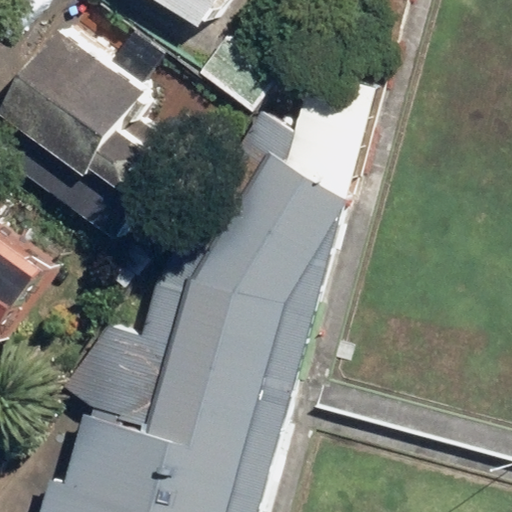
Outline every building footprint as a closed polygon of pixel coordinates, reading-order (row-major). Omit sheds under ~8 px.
[(180,0),(210,21),(225,0),(180,0)] [(136,126),(164,86),(70,21),(12,104),(142,194),(172,151),(136,126)] [(280,68),(227,29),(200,66),(254,104),(280,68)] [(151,427),(77,407),(47,511),(229,511),(290,293),(350,194),(269,145),(196,266),(151,427)] [(0,333),(16,345),(87,241),(0,181),(0,333)]
